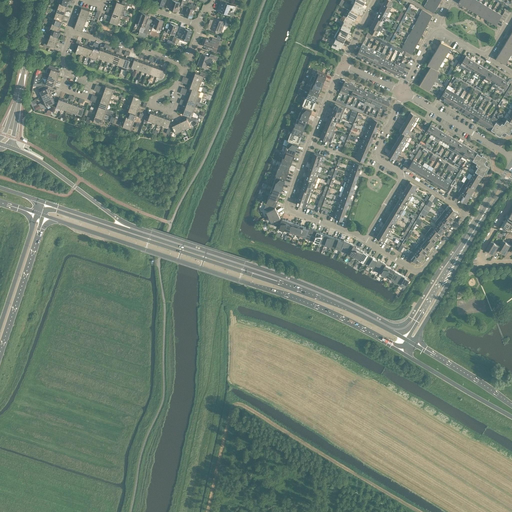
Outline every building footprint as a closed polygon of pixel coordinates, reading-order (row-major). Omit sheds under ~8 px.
[(117,1),(115,6),(124,9),(126,10),(128,5),(130,6),(132,5),(132,3),(123,0),(122,0),(122,3),(117,1)] [(180,2),(173,0),(172,0),(169,9),(177,11),(180,2)] [(364,10),(365,8),(362,6),(363,4),(356,0),(355,0),(353,5),(364,11),(364,10)] [(473,11),(479,1),(476,0),(473,0),(468,8),(473,11)] [(221,1),(219,4),(220,5),(218,10),(230,14),(231,11),(234,12),(236,6),(221,1)] [(424,6),(434,12),(437,7),(427,1),(424,6)] [(479,1),(473,11),(478,13),(483,4),(479,1)] [(57,7),(66,10),(68,5),(59,2),(57,7)] [(392,6),(384,2),(381,7),(389,11),(392,6)] [(188,6),(184,15),(192,18),(196,5),(191,3),(189,7),(188,6)] [(482,16),(488,7),(483,4),(478,13),(482,16)] [(357,14),(359,12),(362,13),(363,11),(364,11),(353,5),(350,11),(357,14)] [(124,9),(115,6),(113,11),(122,14),(124,9)] [(66,10),(57,7),(55,12),(64,15),(66,10)] [(90,10),(81,7),(79,12),(88,16),(90,10)] [(389,11),(381,7),(379,12),(387,16),(389,11)] [(488,7),(482,16),(487,19),(493,9),(488,7)] [(350,11),(347,9),(343,17),(345,18),(351,21),(352,19),(354,20),(356,18),(358,14),(357,14),(350,11)] [(432,15),(422,9),(420,14),(430,20),(432,15)] [(491,22),(497,12),(493,9),(487,19),(491,22)] [(122,14),(113,11),(111,16),(120,19),(122,14)] [(64,15),(55,12),(54,17),(63,21),(64,15)] [(88,16),(79,12),(78,17),(86,21),(88,16)] [(387,16),(379,12),(376,16),(384,21),(387,16)] [(496,25),(502,15),(497,12),(491,22),(496,25)] [(142,13),(138,24),(145,27),(143,32),(140,30),(138,35),(146,37),(147,33),(150,25),(152,20),(148,18),(150,15),(142,13)] [(417,19),(427,24),(430,20),(420,14),(417,19)] [(109,21),(118,25),(120,19),(111,16),(109,21)] [(384,21),(376,16),(373,21),(382,25),(384,21)] [(63,21),(54,17),(52,22),(61,26),(63,21)] [(86,21),(78,17),(76,22),(85,26),(86,21)] [(155,22),(153,27),(160,29),(164,20),(156,18),(155,22)] [(209,25),(208,28),(211,29),(211,28),(219,31),(220,28),(223,29),(225,21),(215,18),(212,26),(209,25)] [(343,22),(344,22),(343,24),(341,27),(342,27),(349,31),(351,28),(352,25),(349,24),(351,21),(345,18),(343,22)] [(415,24),(425,29),(427,24),(417,19),(415,24)] [(382,25),(373,21),(371,26),(379,30),(382,25)] [(52,28),(59,31),(61,26),(52,22),(50,28),(52,28)] [(74,28),(83,31),(85,26),(76,22),(74,28)] [(167,32),(175,34),(178,25),(170,23),(167,32)] [(412,29),(422,34),(425,29),(415,24),(412,29)] [(350,37),(351,35),(348,34),(349,31),(342,27),(341,27),(339,26),(337,32),(350,38),(350,37)] [(368,31),(376,35),(379,30),(371,26),(368,31)] [(52,28),(50,33),(59,37),(61,31),(59,31),(52,28)] [(184,28),(181,37),(181,38),(182,40),(187,42),(188,41),(189,40),(192,31),(184,28)] [(422,34),(412,29),(410,34),(420,39),(422,34)] [(344,42),(345,39),(348,41),(349,39),(350,38),(337,32),(334,37),(336,38),(344,42)] [(49,38),(57,42),(59,37),(50,33),(49,38)] [(420,39),(410,34),(407,38),(417,44),(420,39)] [(50,45),(56,47),(57,42),(49,38),(47,44),(44,43),(43,46),(49,48),(50,45)] [(213,38),(212,40),(206,38),(203,46),(217,50),(220,40),(213,38)] [(336,38),(334,41),(335,41),(334,44),(333,43),(332,46),(337,49),(339,46),(341,47),(342,45),(343,45),(344,42),(336,38)] [(417,44),(407,38),(405,43),(414,48),(417,44)] [(79,43),(80,41),(77,40),(75,46),(78,47),(76,52),(81,54),(84,45),(79,43)] [(451,47),(442,41),(439,46),(448,52),(451,47)] [(362,43),(357,55),(362,57),(367,46),(362,43)] [(402,48),(412,53),(414,48),(405,43),(402,48)] [(86,56),(89,47),(84,45),(81,54),(86,56)] [(511,53),(511,49),(504,45),(501,49),(511,55),(511,53)] [(367,46),(362,57),(367,60),(372,48),(367,46)] [(436,51),(445,56),(448,52),(439,46),(436,51)] [(91,58),(94,49),(89,47),(86,56),(91,58)] [(100,48),(99,50),(100,51),(97,57),(102,59),(105,50),(100,48)] [(372,62),(377,50),(372,48),(367,60),(372,62)] [(100,51),(99,50),(94,49),(91,58),(96,60),(97,57),(100,51)] [(511,55),(501,49),(499,54),(508,60),(511,55)] [(107,61),(111,52),(105,50),(102,59),(107,61)] [(380,56),(382,53),(377,50),(372,62),(377,64),(380,56)] [(433,55),(443,61),(445,56),(436,51),(433,55)] [(112,63),(116,54),(111,52),(107,61),(112,63)] [(117,65),(121,56),(116,54),(112,63),(117,65)] [(210,65),(213,58),(217,60),(219,56),(211,54),(210,57),(202,54),(198,64),(206,67),(207,64),(210,65)] [(496,59),(505,64),(508,60),(499,54),(496,59)] [(430,60),(440,66),(443,61),(433,55),(430,60)] [(123,66),(126,57),(121,56),(117,65),(123,66)] [(380,56),(377,64),(381,67),(385,58),(380,56)] [(465,58),(462,56),(457,64),(464,69),(471,59),(466,56),(465,58)] [(128,68),(131,59),(126,57),(123,66),(128,68)] [(135,58),(131,67),(137,69),(140,60),(135,58)] [(386,69),(390,61),(385,58),(381,67),(386,69)] [(471,59),(464,69),(469,71),(471,69),(475,61),(471,59)] [(142,71),(145,62),(140,60),(137,69),(142,71)] [(427,65),(431,67),(431,66),(437,70),(440,66),(430,60),(427,65)] [(391,71),(395,63),(390,61),(386,69),(391,71)] [(475,61),(471,69),(475,72),(480,64),(475,61)] [(147,73),(150,64),(145,62),(142,71),(147,73)] [(396,74),(400,65),(395,63),(391,71),(396,74)] [(49,67),(51,68),(49,73),(58,76),(60,71),(55,69),(56,67),(50,64),(49,67)] [(152,74),(155,66),(150,64),(147,73),(152,74)] [(480,64),(475,72),(474,74),(478,77),(480,74),(485,67),(480,64)] [(401,76),(405,68),(400,65),(396,74),(401,76)] [(157,76),(160,67),(155,66),(152,74),(157,76)] [(440,72),(437,70),(431,66),(431,67),(428,71),(437,77),(440,72)] [(162,78),(165,69),(160,67),(157,76),(162,78)] [(485,67),(480,74),(485,77),(489,70),(485,67)] [(489,80),(494,72),(489,70),(485,77),(483,80),(488,83),(489,80)] [(204,75),(206,76),(207,73),(201,71),(200,74),(195,72),(193,77),(202,80),(204,75)] [(327,75),(322,73),(318,71),(315,76),(324,80),(327,75)] [(437,77),(428,71),(425,76),(435,82),(437,77)] [(494,72),(489,80),(494,83),(498,75),(494,72)] [(47,78),(56,82),(58,76),(49,73),(47,78)] [(310,80),(313,81),(322,85),(324,80),(315,76),(313,75),(310,80)] [(498,75),(494,83),(492,85),(497,88),(503,78),(498,75)] [(435,82),(425,76),(422,80),(432,86),(435,82)] [(191,82),(200,85),(202,80),(193,77),(191,82)] [(45,83),(49,85),(54,87),(56,82),(47,78),(45,83)] [(509,84),(507,82),(508,81),(503,78),(497,88),(504,92),(509,84)] [(419,85),(429,91),(432,86),(422,80),(419,85)] [(311,87),(320,90),(322,85),(313,81),(311,87)] [(345,81),(340,92),(345,94),(346,92),(350,83),(345,81)] [(189,87),(192,88),(198,91),(198,90),(200,85),(191,82),(189,87)] [(44,89),(39,91),(42,96),(50,92),(48,87),(49,85),(45,83),(43,83),(42,85),(42,86),(44,89)] [(350,83),(346,92),(351,94),(355,86),(350,83)] [(115,88),(106,85),(104,90),(113,94),(115,88)] [(355,86),(351,94),(356,96),(360,88),(355,86)] [(309,92),(318,96),(320,90),(311,87),(309,92)] [(201,91),(198,90),(198,91),(192,88),(190,93),(199,96),(201,91)] [(360,88),(356,96),(361,98),(365,90),(360,88)] [(446,88),(440,98),(445,101),(451,91),(446,88)] [(113,94),(104,90),(102,95),(111,99),(113,94)] [(365,90),(361,98),(360,101),(365,103),(369,92),(365,90)] [(450,104),(456,94),(451,91),(445,101),(450,104)] [(50,92),(42,96),(44,101),(53,97),(50,92)] [(315,101),(316,101),(318,96),(309,92),(306,97),(315,101)] [(369,92),(365,103),(370,105),(374,94),(369,92)] [(190,93),(188,98),(197,101),(200,102),(202,97),(199,96),(190,93)] [(374,94),(370,105),(374,108),(379,97),(374,94)] [(454,106),(460,96),(456,94),(450,104),(454,106)] [(111,99),(102,95),(100,101),(109,104),(111,99)] [(142,98),(133,95),(131,100),(140,104),(142,98)] [(459,109),(463,102),(465,99),(460,96),(454,106),(459,109)] [(51,104),(53,108),(55,109),(56,107),(57,103),(55,102),(53,97),(44,101),(46,106),(51,104)] [(313,109),(316,101),(315,101),(306,97),(302,105),(303,105),(312,109),(313,109)] [(379,97),(374,108),(379,110),(380,107),(384,99),(379,97)] [(59,98),(57,103),(56,107),(61,109),(65,100),(59,98)] [(197,101),(188,98),(186,103),(195,107),(197,101)] [(386,110),(389,101),(384,99),(380,107),(386,110)] [(65,100),(61,109),(66,110),(70,101),(65,100)] [(140,104),(131,100),(130,106),(139,109),(140,104)] [(70,101),(66,110),(71,112),(75,103),(70,101)] [(109,104),(100,101),(98,106),(107,109),(109,104)] [(464,112),(468,104),(463,102),(459,109),(464,112)] [(75,103),(71,112),(77,114),(80,105),(75,103)] [(195,107),(186,103),(184,108),(193,112),(195,107)] [(346,107),(335,103),(333,108),(344,113),(346,107)] [(468,115),(473,107),(468,104),(464,112),(468,115)] [(82,116),(85,107),(80,105),(77,114),(82,116)] [(310,114),(312,109),(303,105),(301,110),(310,114)] [(107,109),(98,106),(96,111),(105,114),(107,109)] [(139,109),(130,106),(128,111),(137,114),(139,109)] [(473,118),(477,110),(473,107),(468,115),(473,118)] [(182,114),(188,115),(191,117),(193,112),(184,108),(182,114)] [(331,113),(342,118),(344,113),(333,108),(331,113)] [(477,120),(482,113),(483,110),(479,108),(477,110),(473,118),(477,120)] [(299,116),(308,120),(310,114),(301,110),(299,116)] [(95,116),(103,119),(105,114),(96,111),(95,116)] [(137,114),(128,111),(126,116),(135,119),(137,114)] [(151,111),(149,117),(146,116),(144,121),(147,123),(148,120),(153,122),(156,113),(151,111)] [(419,116),(411,112),(408,116),(416,121),(419,116)] [(156,113),(153,122),(158,124),(161,115),(156,113)] [(337,121),(340,123),(342,118),(331,113),(329,118),(337,121)] [(482,123),(487,116),(482,113),(477,120),(482,123)] [(161,115),(158,124),(163,126),(166,117),(161,115)] [(188,115),(187,118),(182,120),(186,129),(191,126),(189,122),(193,120),(194,118),(191,117),(188,115)] [(93,121),(102,124),(103,119),(95,116),(93,121)] [(135,119),(126,116),(124,121),(133,124),(135,119)] [(296,121),(305,125),(308,120),(299,116),(296,121)] [(416,121),(408,116),(405,121),(413,126),(416,121)] [(487,126),(491,118),(487,116),(482,123),(487,126)] [(168,128),(170,124),(171,119),(166,117),(163,126),(168,128)] [(337,121),(329,118),(327,123),(335,126),(337,121)] [(380,121),(372,118),(370,123),(378,126),(380,121)] [(491,129),(496,121),(491,118),(487,126),(491,129)] [(502,122),(500,124),(496,121),(491,129),(496,131),(495,132),(500,135),(503,131),(505,131),(509,133),(511,128),(511,127),(511,128),(511,126),(511,121),(506,119),(504,123),(502,122)] [(177,122),(181,131),(186,129),(182,120),(177,122)] [(122,126),(131,129),(133,124),(124,121),(122,126)] [(294,126),(303,130),(305,125),(296,121),(294,126)] [(413,126),(405,121),(402,126),(410,130),(413,126)] [(172,125),(170,124),(168,128),(166,133),(169,134),(170,131),(174,129),(176,133),(181,131),(177,122),(172,125)] [(335,126),(327,123),(324,128),(333,131),(335,126)] [(378,126),(370,123),(368,128),(376,131),(378,126)] [(426,131),(431,134),(436,127),(431,124),(426,131)] [(301,135),(303,130),(294,126),(292,131),(301,135)] [(399,130),(402,132),(407,135),(410,130),(402,126),(399,130)] [(436,127),(431,134),(430,137),(434,140),(440,129),(436,127)] [(322,133),(333,137),(335,132),(333,131),(324,128),(322,133)] [(376,131),(368,128),(366,133),(374,136),(376,131)] [(440,129),(434,140),(439,142),(445,132),(440,129)] [(288,140),(289,140),(298,143),(298,144),(302,135),(301,135),(292,131),(291,131),(288,140)] [(410,136),(407,135),(402,132),(399,136),(407,141),(410,136)] [(445,132),(439,142),(443,145),(450,135),(445,132)] [(320,138),(331,142),(333,137),(322,133),(320,138)] [(374,136),(366,133),(363,138),(372,141),(374,136)] [(450,135),(443,145),(448,148),(454,138),(450,135)] [(407,141),(399,136),(396,141),(404,146),(407,141)] [(372,141),(363,138),(361,143),(370,146),(372,141)] [(454,138),(448,148),(453,151),(459,141),(454,138)] [(296,149),(298,144),(298,143),(289,140),(287,145),(296,149)] [(404,146),(396,141),(394,146),(401,150),(404,146)] [(459,141),(453,151),(457,154),(463,143),(459,141)] [(370,146),(361,143),(359,148),(368,151),(370,146)] [(463,143),(457,154),(462,156),(468,146),(463,143)] [(285,151),(294,154),(296,149),(287,145),(285,151)] [(401,150),(394,146),(391,150),(399,155),(401,150)] [(468,146),(462,156),(467,159),(468,157),(473,149),(468,146)] [(368,151),(359,148),(357,153),(366,156),(368,151)] [(473,160),(477,152),(473,149),(468,157),(473,160)] [(388,155),(396,160),(399,155),(391,150),(388,155)] [(283,156),(292,160),(294,154),(285,151),(283,156)] [(476,164),(478,166),(475,170),(483,175),(486,170),(486,171),(490,166),(485,163),(485,161),(487,157),(482,154),(482,155),(477,152),(473,160),(477,162),(476,164)] [(323,156),(314,153),(313,158),(321,161),(323,156)] [(355,158),(363,161),(366,156),(357,153),(355,158)] [(281,162),(290,165),(292,160),(283,156),(281,162)] [(321,161),(313,158),(311,163),(319,166),(321,161)] [(413,160),(409,168),(413,170),(418,163),(413,160)] [(362,164),(354,161),(352,166),(360,169),(362,164)] [(288,170),(290,165),(281,162),(279,167),(288,170)] [(319,166),(311,163),(309,168),(318,171),(319,166)] [(418,163),(413,170),(418,173),(423,165),(418,163)] [(423,165),(418,173),(423,176),(427,168),(423,165)] [(360,169),(352,166),(350,171),(359,174),(360,169)] [(276,175),(285,178),(285,179),(286,179),(289,170),(288,170),(279,167),(276,175)] [(318,171),(309,168),(307,173),(316,176),(318,171)] [(427,168),(423,176),(427,179),(432,171),(427,168)] [(473,175),(480,179),(483,175),(475,170),(473,175)] [(359,174),(350,171),(348,176),(357,180),(359,174)] [(432,171),(427,179),(432,182),(437,174),(432,171)] [(318,177),(316,176),(307,173),(305,178),(316,182),(318,177)] [(437,174),(432,182),(436,184),(441,177),(437,174)] [(284,184),(285,179),(285,178),(276,175),(274,181),(284,184)] [(470,179),(477,184),(480,179),(473,175),(470,179)] [(357,180),(348,176),(346,182),(355,185),(357,180)] [(441,177),(436,184),(441,187),(446,179),(441,177)] [(441,187),(446,190),(452,179),(447,177),(446,179),(441,187)] [(316,182),(305,178),(303,183),(315,187),(316,182)] [(465,183),(475,189),(477,184),(470,179),(468,178),(465,183)] [(272,186),(282,189),(284,184),(274,181),(272,186)] [(418,186),(410,181),(407,186),(415,191),(418,186)] [(355,185),(346,182),(345,187),(353,190),(355,185)] [(315,187),(303,183),(302,189),(313,192),(315,187)] [(462,187),(464,189),(472,193),(475,189),(465,183),(462,187)] [(271,191),(280,195),(282,189),(272,186),(271,191)] [(415,191),(407,186),(404,191),(412,195),(415,191)] [(353,190),(345,187),(343,192),(351,195),(353,190)] [(313,192),(302,189),(300,194),(311,198),(313,192)] [(461,193),(469,198),(472,193),(464,189),(461,193)] [(269,197),(278,200),(280,195),(271,191),(269,197)] [(412,195),(404,191),(402,195),(409,200),(412,195)] [(343,192),(341,197),(350,200),(351,195),(343,192)] [(458,198),(466,203),(469,198),(461,193),(458,198)] [(311,198),(300,194),(298,199),(309,203),(311,198)] [(409,200),(402,195),(399,200),(407,205),(409,200)] [(270,204),(275,205),(276,205),(278,200),(269,197),(267,202),(270,204)] [(350,200),(341,197),(339,202),(348,205),(350,200)] [(309,203),(298,199),(296,204),(307,208),(309,203)] [(407,205),(399,200),(396,205),(404,209),(407,205)] [(348,205),(339,202),(337,207),(346,210),(348,205)] [(275,207),(275,205),(270,204),(268,210),(266,211),(269,216),(278,212),(275,207)] [(404,209),(396,205),(393,209),(401,214),(404,209)] [(450,205),(449,205),(445,209),(448,211),(455,217),(458,212),(450,205)] [(346,210),(337,207),(336,212),(344,215),(346,210)] [(401,214),(393,209),(390,214),(398,219),(401,214)] [(455,217),(448,211),(445,209),(442,214),(444,215),(451,221),(455,217)] [(280,218),(278,212),(269,216),(272,222),(273,221),(280,223),(282,219),(280,218)] [(334,217),(342,220),(344,215),(336,212),(334,217)] [(398,219),(390,214),(388,218),(395,223),(398,219)] [(451,221),(444,215),(442,214),(438,218),(441,220),(448,225),(451,221)] [(282,219),(280,223),(279,227),(284,229),(287,220),(282,218),(282,219)] [(395,223),(388,218),(385,223),(393,228),(395,223)] [(435,222),(438,224),(445,229),(448,225),(441,220),(438,218),(435,222)] [(290,231),(293,222),(287,220),(284,229),(290,231)] [(511,230),(511,229),(511,223),(507,220),(502,228),(505,229),(505,230),(511,231),(511,230)] [(295,233),(298,224),(293,222),(290,231),(295,233)] [(393,228),(385,223),(382,228),(390,232),(393,228)] [(300,235),(304,226),(298,224),(295,233),(300,235)] [(445,229),(438,224),(434,228),(441,234),(445,229)] [(306,237),(309,228),(304,226),(300,235),(305,237),(306,237)] [(441,234),(434,228),(432,226),(428,231),(431,232),(438,238),(441,234)] [(314,240),(317,231),(317,230),(309,227),(309,228),(306,237),(305,237),(314,240)] [(390,232),(382,228),(379,232),(387,237),(390,232)] [(322,232),(317,231),(314,240),(319,242),(322,232)] [(425,235),(428,237),(435,242),(438,238),(431,232),(428,231),(425,235)] [(325,244),(328,234),(322,232),(319,242),(325,244)] [(376,237),(384,242),(387,237),(379,232),(376,237)] [(330,246),(333,236),(328,234),(325,244),(330,246)] [(335,247),(339,238),(333,236),(330,246),(335,247)] [(435,242),(428,237),(424,241),(431,246),(435,242)] [(344,240),(339,238),(335,247),(341,249),(344,240)] [(344,239),(344,240),(341,249),(340,250),(348,254),(349,253),(354,245),(354,244),(344,239)] [(431,246),(424,241),(422,239),(419,244),(421,245),(428,251),(431,246)] [(511,245),(503,240),(499,246),(500,246),(498,248),(501,250),(500,251),(506,254),(509,248),(511,245)] [(491,241),(486,250),(487,249),(489,251),(494,255),(498,248),(500,246),(499,246),(491,241)] [(428,251),(421,245),(419,244),(415,248),(418,249),(424,255),(428,251)] [(359,248),(354,245),(349,253),(353,256),(359,248)] [(358,259),(363,251),(359,248),(353,256),(358,259)] [(424,255),(418,249),(414,253),(421,259),(424,255)] [(363,262),(368,254),(363,251),(358,259),(363,262)] [(418,263),(421,259),(414,253),(411,252),(410,253),(410,255),(409,257),(411,258),(418,264),(418,263)] [(368,265),(373,256),(368,254),(363,262),(368,265)] [(378,259),(373,256),(368,265),(373,268),(378,259)] [(378,259),(373,268),(380,273),(381,272),(380,272),(385,264),(386,264),(378,259)] [(390,267),(386,264),(385,264),(380,272),(381,272),(385,275),(390,267)] [(390,278),(395,270),(390,267),(385,275),(390,278)] [(395,281),(400,273),(395,270),(390,278),(395,281)] [(400,284),(405,276),(400,273),(395,281),(400,284)] [(405,276),(400,284),(405,287),(410,279),(405,276)]
